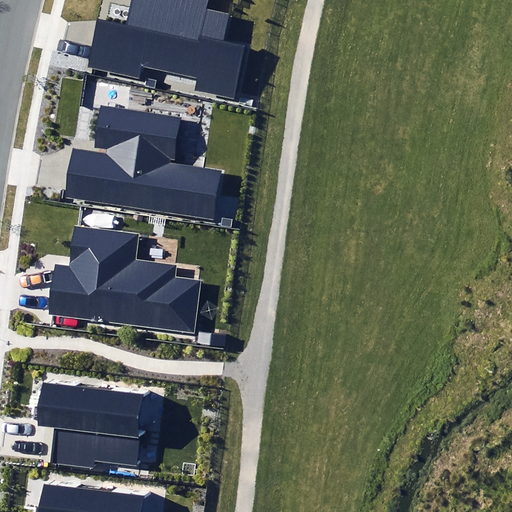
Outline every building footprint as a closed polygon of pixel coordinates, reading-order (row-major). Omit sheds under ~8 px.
[(206,0),(130,0),(125,26),(96,20),(86,68),(137,79),(140,65),(199,78),(196,90),(235,98),(247,46),(223,41),(229,14),(205,9),(206,0)] [(182,118),(100,106),(94,147),(108,149),(107,154),(72,149),(65,196),(213,219),(221,170),(168,162),(169,158),(176,159),(182,118)] [(137,234),(73,227),(68,266),(52,264),(46,315),(193,332),(199,280),(174,277),(175,267),(134,262),(137,234)] [(145,394),(42,382),(37,426),(55,428),(51,464),(93,469),(94,460),(137,465),(145,394)] [(142,511),(144,496),(41,484),(38,511),(142,511)]
